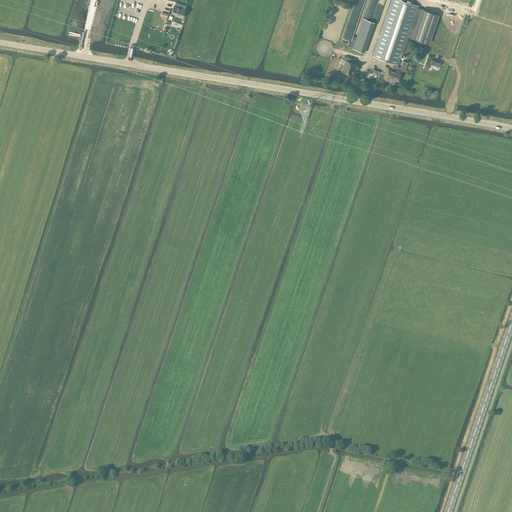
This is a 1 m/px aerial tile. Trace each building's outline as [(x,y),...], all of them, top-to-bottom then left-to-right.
[(401,0),(391,0),(373,56),(393,63),(398,64),(408,37),(429,44),(439,14),(421,8),(421,9),(418,8),(418,6),(401,0)] [(177,14),(177,15),(183,17),(185,9),(179,7),(181,3),(176,1),(175,3),(174,6),(174,5),(172,12),(177,14)] [(511,56),(511,1),(508,1),(492,49),(511,56)] [(363,18),(355,42),(352,49),(364,53),(375,23),(363,18)] [(428,55),(424,68),(428,69),(430,64),(439,67),(440,63),(431,60),(432,57),(428,55)] [(354,68),(355,64),(351,62),(352,58),(345,56),(344,60),(346,61),(342,71),(351,74),(353,67),(354,68)] [(388,69),(385,79),(391,81),(391,78),(398,80),(401,70),(405,71),(408,63),(403,61),(401,68),(397,67),(398,64),(393,63),(391,70),(388,69)]
